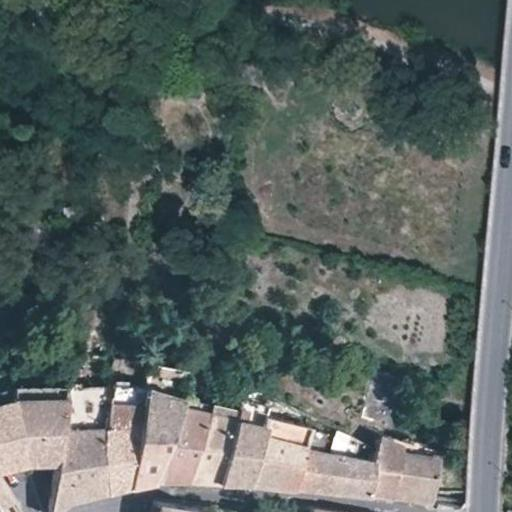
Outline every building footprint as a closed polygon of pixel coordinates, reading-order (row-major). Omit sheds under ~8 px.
[(261,243),(218,231),(215,251),(227,254),(230,243),(258,250),(261,243)] [(42,329),(43,345),(60,345),(58,327),(42,329)] [(385,424),(386,424),(392,404),(399,375),(373,369),(361,416),(385,424)] [(61,396),(62,386),(63,382),(8,384),(9,397),(29,397),(61,396)] [(103,424),(108,384),(62,386),(61,396),(53,460),(46,511),(48,511),(50,511),(66,498),(104,490),(98,456),(98,438),(100,425),(103,424)] [(141,386),(108,384),(103,424),(100,425),(98,438),(98,456),(104,490),(127,485),(135,422),(141,386)] [(176,396),(141,386),(135,422),(127,485),(145,481),(151,479),(170,429),(178,404),(180,397),(176,396)] [(53,460),(61,396),(29,397),(9,397),(22,461),(53,460)] [(204,402),(180,396),(180,397),(178,404),(202,409),(204,402)] [(214,479),(243,479),(259,413),(261,404),(234,396),(231,408),(214,479)] [(9,397),(0,400),(0,466),(22,461),(9,397)] [(184,478),(214,479),(231,408),(204,402),(202,409),(184,478)] [(184,478),(202,409),(178,404),(170,429),(151,479),(153,479),(183,478),(184,478)] [(243,479),(289,484),(302,426),(303,423),(259,413),(243,479)] [(289,484),(327,489),(333,451),(324,450),(316,448),(321,430),(302,426),(289,484)] [(397,450),(435,456),(436,450),(402,440),(376,430),(375,434),(398,443),(397,450)] [(430,500),(430,493),(435,456),(397,450),(398,443),(375,434),(373,444),(369,458),(371,459),(367,493),(370,493),(430,500)] [(327,489),(367,493),(371,459),(369,458),(333,451),(327,489)] [(190,511),(192,505),(155,500),(152,511),(190,511)]
